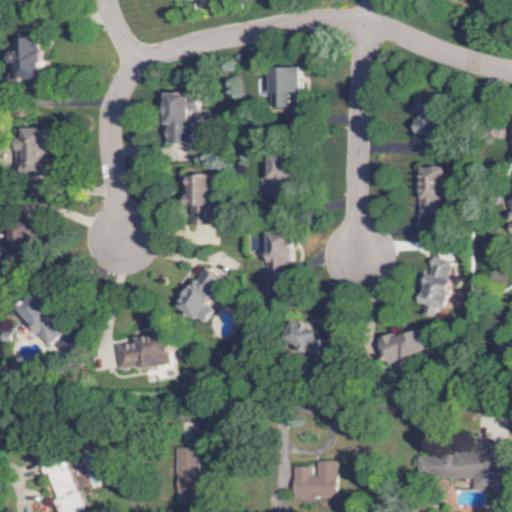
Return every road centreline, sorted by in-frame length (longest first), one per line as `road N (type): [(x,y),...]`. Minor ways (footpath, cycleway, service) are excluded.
road 1 (residential): [(511,81),(369,34),(324,29),(176,57),(140,72)]
road 2 (residential): [(511,394),(200,397)]
road 3 (residential): [(369,34),(353,253)]
road 4 (residential): [(140,72),(111,130),(120,238)]
